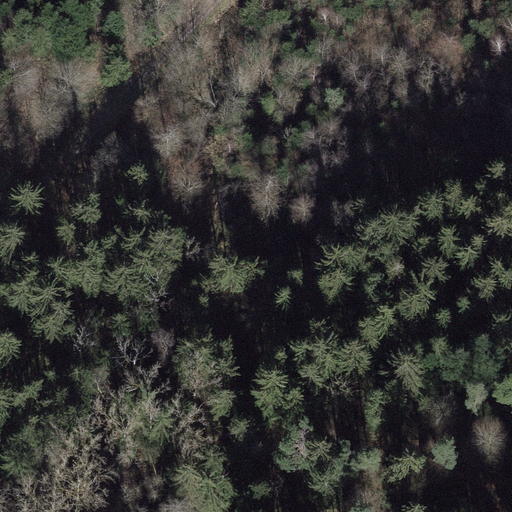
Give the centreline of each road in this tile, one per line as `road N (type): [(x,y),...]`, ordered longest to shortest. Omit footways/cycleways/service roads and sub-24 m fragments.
road 1 (track): [(255,511),(511,273)]
road 2 (track): [(0,230),(216,0)]
